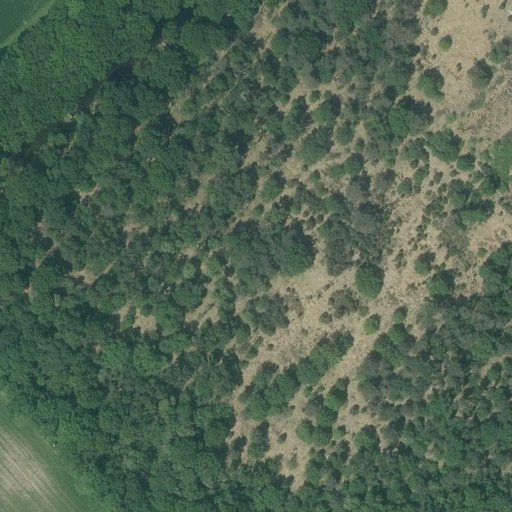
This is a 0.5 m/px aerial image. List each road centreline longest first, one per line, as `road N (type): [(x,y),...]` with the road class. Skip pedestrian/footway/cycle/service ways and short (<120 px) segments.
road 1 (track): [(248,0),(0,229)]
road 2 (unclassified): [(0,132),(145,0)]
